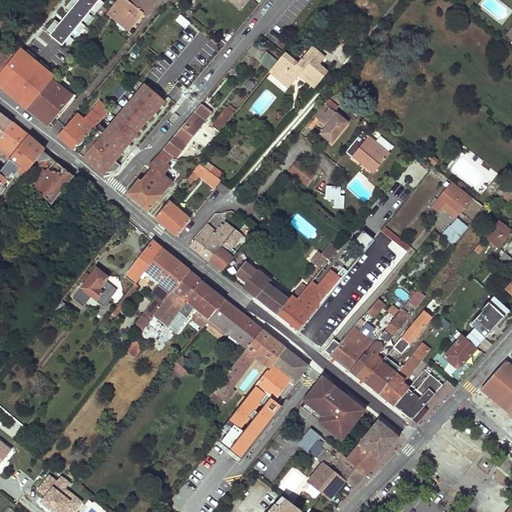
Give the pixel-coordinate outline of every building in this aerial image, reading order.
[(96,16),(105,4),(100,0),(80,0),(80,1),(78,0),(72,0),(66,9),(70,13),(61,24),(56,20),(47,32),(51,36),(63,45),(72,35),(76,39),(86,27),(81,23),(91,12),(96,16)] [(129,30),(143,13),(139,10),(142,6),(149,12),(158,0),(117,0),(107,13),(119,22),(129,30)] [(168,24),(178,13),(169,5),(159,16),(168,24)] [(139,10),(143,13),(146,15),(149,12),(142,6),(139,10)] [(36,29),(42,21),(47,16),(43,13),(36,21),(32,25),(36,29)] [(179,15),(174,22),(185,30),(190,24),(179,15)] [(49,27),(43,21),(36,29),(42,34),(49,27)] [(127,32),(129,30),(119,22),(116,25),(125,32),(127,32)] [(346,49),(353,41),(337,28),(331,37),(346,49)] [(63,59),(73,46),(67,42),(57,54),(63,59)] [(307,65),(317,52),(311,47),(300,60),(307,65)] [(0,71),(14,55),(15,54),(7,48),(0,55),(0,71)] [(266,52),(258,63),(269,71),(277,61),(266,52)] [(289,88),(299,75),(315,88),(327,73),(318,65),(324,58),(317,52),(307,65),(300,60),(297,64),(284,53),(269,71),(289,88)] [(14,55),(0,71),(0,87),(28,109),(49,84),(41,77),(38,80),(35,77),(38,74),(37,74),(31,81),(27,86),(13,77),(18,71),(16,69),(21,64),(22,65),(24,63),(14,55)] [(18,71),(13,77),(27,86),(31,81),(18,71)] [(52,80),(49,84),(28,109),(48,126),(73,96),(52,80)] [(120,98),(129,88),(123,84),(115,94),(120,98)] [(104,135),(96,128),(79,148),(85,153),(82,157),(97,170),(100,166),(106,171),(115,161),(137,134),(136,134),(150,117),(151,118),(164,102),(145,85),(104,135)] [(327,126),(325,129),(321,134),(332,143),(341,131),(340,126),(345,120),(334,111),(335,109),(338,106),(328,99),(314,116),(320,121),(327,126)] [(75,150),(93,129),(94,129),(110,110),(99,102),(84,119),(77,114),(66,127),(59,136),(75,150)] [(334,111),(345,120),(347,118),(335,109),(334,111)] [(0,138),(12,122),(0,112),(0,138)] [(194,112),(165,148),(175,155),(177,156),(205,120),(194,112)] [(213,126),(220,132),(231,118),(223,112),(213,126)] [(345,120),(340,126),(341,131),(348,122),(345,120)] [(0,145),(1,146),(0,147),(0,156),(8,162),(28,136),(12,122),(0,138),(0,145)] [(363,132),(346,152),(352,157),(353,156),(361,162),(363,159),(368,164),(366,167),(374,173),(390,154),(363,132)] [(45,150),(28,136),(8,162),(24,177),(30,168),(40,155),(43,151),(45,150)] [(85,153),(79,148),(76,151),(82,157),(85,153)] [(175,155),(165,148),(162,151),(172,158),(175,155)] [(31,174),(31,175),(25,182),(51,204),(73,176),(43,151),(40,155),(44,158),(33,171),(31,174)] [(162,151),(148,166),(151,167),(141,180),(138,179),(126,194),(148,212),(181,174),(168,164),(172,158),(162,151)] [(40,155),(30,168),(33,171),(44,158),(40,155)] [(8,162),(0,156),(0,178),(5,182),(0,189),(0,195),(16,176),(21,180),(24,177),(8,162)] [(298,160),(289,170),(308,187),(316,175),(298,160)] [(97,170),(102,174),(105,173),(116,171),(121,166),(115,161),(106,171),(100,166),(97,170)] [(206,161),(202,166),(210,171),(213,167),(206,161)] [(213,186),(219,179),(210,171),(202,166),(200,164),(194,171),(200,175),(213,186)] [(197,178),(200,175),(194,171),(187,180),(191,184),(194,179),(197,178)] [(461,212),(472,198),(452,182),(438,200),(433,206),(439,211),(442,208),(447,201),(461,212)] [(2,204),(10,209),(26,189),(19,183),(11,193),(2,204)] [(511,188),(504,183),(497,192),(511,202),(511,200),(511,188)] [(335,208),(344,209),(346,196),(341,195),(341,186),(327,185),(326,199),(335,200),(335,208)] [(464,213),(474,219),(482,206),(471,200),(464,213)] [(177,236),(190,219),(169,201),(155,218),(177,236)] [(461,212),(447,201),(442,208),(456,218),(461,212)] [(264,222),(272,229),(280,219),(272,212),(267,218),(264,222)] [(457,218),(441,237),(453,246),(468,227),(457,218)] [(485,237),(499,248),(511,232),(511,230),(499,220),(485,237)] [(210,262),(222,247),(236,229),(228,223),(218,234),(209,226),(203,234),(201,234),(191,247),(210,262)] [(411,247),(385,227),(381,231),(408,252),(411,247)] [(236,229),(222,247),(210,262),(222,271),(234,257),(229,252),(231,249),(243,234),(236,229)] [(363,231),(354,243),(364,251),(374,239),(363,231)] [(511,237),(501,250),(508,255),(503,261),(509,266),(511,262),(511,258),(511,257),(511,237)] [(162,249),(153,242),(130,271),(125,277),(134,284),(135,284),(145,271),(162,249)] [(480,243),(476,248),(480,252),(485,247),(480,243)] [(327,258),(329,260),(337,250),(330,244),(322,254),(327,258)] [(322,254),(315,248),(307,258),(319,268),(327,258),(322,254)] [(145,271),(161,283),(173,292),(189,271),(162,249),(145,271)] [(237,253),(231,249),(229,252),(234,257),(237,253)] [(244,288),(277,314),(288,301),(268,284),(270,281),(258,271),(246,261),(236,274),(248,283),(244,288)] [(288,301),(277,314),(298,331),(317,309),(320,305),(328,295),(328,294),(330,292),(332,290),(347,272),(343,268),(337,275),(331,270),(318,287),(314,284),(311,282),(306,288),(297,299),(293,296),(288,301)] [(83,306),(90,296),(103,306),(115,291),(109,286),(104,282),(107,278),(96,269),(91,277),(87,282),(74,298),(83,306)] [(198,311),(192,318),(203,327),(209,319),(225,299),(189,271),(173,292),(172,293),(165,302),(154,316),(167,325),(178,311),(187,318),(195,308),(198,311)] [(161,283),(153,292),(158,296),(165,302),(172,293),(173,292),(161,283)] [(113,313),(116,315),(138,286),(135,284),(134,284),(113,313)] [(297,299),(306,288),(302,284),(293,296),(297,299)] [(492,287),(489,291),(494,296),(497,292),(492,287)] [(404,302),(409,296),(399,288),(394,294),(404,302)] [(415,312),(425,297),(416,291),(406,305),(415,312)] [(491,299),(494,297),(494,296),(489,291),(486,294),(491,299)] [(150,312),(145,318),(150,321),(154,316),(165,302),(158,296),(147,309),(150,312)] [(494,297),(491,299),(482,310),(483,311),(475,320),(490,334),(510,311),(494,297)] [(209,319),(247,349),(263,329),(239,310),(238,312),(233,309),(235,307),(225,299),(209,319)] [(373,318),(382,307),(382,303),(378,299),(367,312),(373,318)] [(55,310),(60,314),(66,306),(62,302),(55,310)] [(394,316),(399,310),(392,305),(387,311),(394,316)] [(373,344),(350,372),(364,383),(381,362),(383,360),(377,356),(410,315),(402,309),(373,344)] [(402,354),(431,318),(423,311),(394,347),(402,354)] [(136,324),(144,329),(150,321),(145,318),(143,315),(136,324)] [(436,326),(443,332),(450,324),(442,318),(436,326)] [(164,328),(151,344),(160,351),(173,334),(164,328)] [(342,329),(340,328),(322,349),(324,351),(342,329)] [(330,356),(350,372),(373,344),(353,328),(348,334),(330,356)] [(286,347),(263,329),(247,349),(230,370),(240,378),(257,357),(270,368),(286,347)] [(348,334),(342,329),(324,351),(330,356),(348,334)] [(139,336),(136,340),(144,347),(147,342),(139,336)] [(477,348),(463,336),(445,356),(456,366),(458,367),(459,367),(461,366),(477,348)] [(127,351),(136,358),(144,347),(136,340),(127,351)] [(401,368),(380,395),(395,406),(410,388),(403,383),(429,351),(421,344),(403,366),(401,368)] [(274,399),(280,404),(310,366),(286,347),(270,368),(262,378),(235,412),(215,438),(221,443),(226,444),(227,438),(226,437),(228,434),(233,438),(253,412),(260,417),(271,403),(266,399),(269,395),(274,399)] [(170,367),(182,376),(186,371),(181,367),(186,361),(179,356),(170,367)] [(393,362),(386,356),(381,362),(389,367),(393,362)] [(511,365),(506,361),(481,389),(482,391),(511,415),(511,365)] [(399,367),(393,362),(389,367),(381,362),(364,383),(372,388),(380,395),(401,368),(399,367)] [(425,369),(410,388),(395,406),(412,420),(443,385),(425,369)] [(345,437),(362,416),(355,410),(359,405),(342,392),(334,385),(332,384),(322,376),(302,401),(312,410),(314,411),(322,418),(319,422),(342,441),(345,437)] [(227,385),(222,381),(213,392),(226,402),(235,391),(227,385)] [(448,383),(412,421),(418,427),(454,388),(448,383)] [(362,416),(366,410),(359,405),(355,410),(362,416)] [(358,444),(380,461),(399,438),(399,437),(378,420),(358,444)] [(323,463),(308,483),(329,500),(345,481),(354,489),(367,475),(346,458),(327,442),(310,428),(307,432),(297,444),(308,453),(309,452),(323,463)] [(0,464),(11,451),(0,442),(0,464)] [(346,458),(367,475),(380,461),(358,444),(346,458)] [(268,511),(303,511),(283,496),(268,511)]
